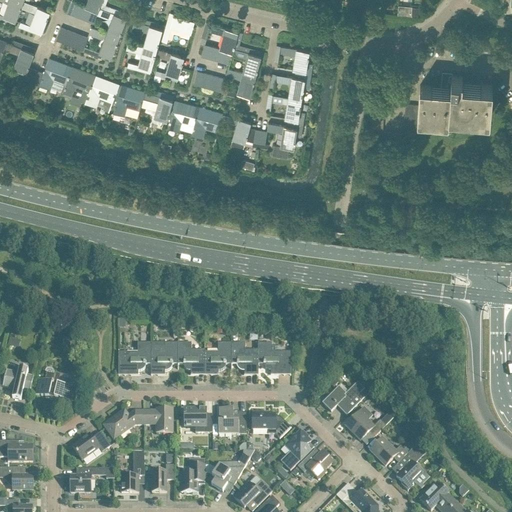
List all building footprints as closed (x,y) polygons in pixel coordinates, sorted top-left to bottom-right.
[(21,7),(21,8),(22,5),(23,1),(24,0),(22,0),(0,0),(9,2),(4,15),(0,13),(0,18),(14,24),(21,7)] [(72,14),(77,2),(71,0),(66,12),(72,14)] [(106,0),(88,0),(86,6),(87,6),(86,7),(88,7),(92,9),(98,11),(100,8),(103,9),(105,5),(106,0)] [(48,15),(50,11),(29,3),(23,1),(22,5),(21,8),(35,13),(30,25),(21,22),(19,26),(41,34),(47,18),(48,18),(49,16),(48,15)] [(78,17),(83,5),(77,2),(72,14),(78,17)] [(83,19),(88,7),(86,7),(87,6),(86,6),(83,5),(78,17),(83,19)] [(121,30),(128,14),(105,5),(103,9),(100,8),(98,11),(97,14),(112,20),(107,32),(92,26),(92,27),(119,37),(120,33),(121,33),(122,31),(121,30)] [(88,21),(92,9),(88,7),(83,19),(88,21)] [(92,9),(88,21),(93,23),(94,23),(97,14),(98,11),(92,9)] [(194,19),(193,19),(190,18),(190,17),(187,17),(170,13),(163,41),(167,42),(171,26),(191,32),(194,19)] [(157,48),(163,25),(141,18),(140,23),(134,21),(132,28),(148,32),(145,45),(157,48)] [(206,23),(202,37),(207,38),(209,31),(211,24),(206,23)] [(62,41),(67,29),(61,27),(56,39),(62,41)] [(117,42),(119,37),(92,27),(89,33),(104,39),(100,52),(90,48),(88,52),(110,60),(116,44),(117,44),(118,42),(117,42)] [(242,32),(240,32),(226,28),(220,48),(220,49),(221,49),(227,51),(232,52),(233,49),(237,50),(238,45),(242,32)] [(67,43),(72,31),(67,29),(62,41),(67,43)] [(73,45),(77,33),(72,31),(67,43),(73,45)] [(78,47),(83,35),(77,33),(73,45),(78,47)] [(88,37),(83,35),(78,47),(84,49),(88,37)] [(155,55),(156,55),(156,53),(156,52),(157,48),(145,45),(129,40),(127,48),(143,52),(139,65),(129,62),(128,66),(150,72),(155,55)] [(35,49),(31,47),(13,41),(12,44),(8,42),(5,49),(20,55),(15,67),(27,72),(25,79),(30,81),(34,69),(29,67),(30,65),(29,65),(35,49)] [(207,58),(210,45),(205,44),(201,56),(207,58)] [(212,59),(216,47),(210,45),(207,58),(212,59)] [(257,69),(262,52),(238,45),(237,50),(233,49),(232,52),(232,56),(247,60),(243,73),(256,76),(257,71),(258,69),(257,69)] [(217,60),(221,49),(220,49),(220,48),(216,47),(212,59),(217,60)] [(178,80),(181,66),(182,63),(183,63),(183,61),(184,56),(157,48),(156,52),(156,53),(156,55),(170,59),(166,72),(156,70),(155,74),(178,80)] [(309,50),(297,48),(293,69),(300,70),(299,74),(310,76),(312,64),(307,63),(308,58),(309,58),(309,55),(309,50)] [(224,62),(227,51),(221,49),(217,60),(224,62)] [(227,51),(224,62),(229,64),(232,56),(232,52),(227,51)] [(67,84),(73,67),(49,58),(44,73),(39,71),(35,83),(36,83),(51,89),(54,79),(67,84)] [(90,92),(96,76),(73,67),(67,84),(63,93),(74,97),(77,88),(90,92)] [(254,81),(256,76),(243,73),(227,68),(225,75),(242,80),(238,92),(228,90),(226,94),(249,100),(254,83),(255,81),(254,81)] [(35,83),(39,71),(34,69),(30,81),(33,82),(35,83)] [(200,85),(203,72),(197,71),(194,83),(200,85)] [(205,86),(208,74),(203,72),(200,85),(205,86)] [(308,88),(310,76),(299,74),(299,78),(272,73),(270,88),(274,89),(275,82),(291,84),(289,97),(302,99),(303,95),(304,92),(303,92),(304,87),(308,88)] [(211,88),(214,75),(208,74),(205,86),(211,88)] [(216,89),(219,77),(214,75),(211,88),(216,89)] [(493,85),(482,84),(481,87),(462,85),(463,76),(452,75),(451,81),(444,80),(443,89),(431,88),(431,86),(420,85),(418,104),(418,110),(417,117),(449,119),(450,114),(480,116),(490,117),(493,85)] [(119,84),(96,76),(90,92),(87,102),(97,106),(100,96),(107,99),(104,109),(109,111),(119,84)] [(225,78),(219,77),(216,89),(222,91),(225,78)] [(121,85),(118,94),(113,112),(124,115),(127,105),(140,109),(145,92),(121,85)] [(149,93),(148,100),(159,103),(156,116),(168,120),(169,115),(170,115),(171,113),(169,112),(174,96),(151,89),(150,93),(149,93)] [(301,104),(302,99),(289,97),(284,96),(283,103),(288,104),(285,118),(292,119),(292,123),(303,125),(305,113),(300,112),(301,107),(302,104),(301,104)] [(195,125),(200,107),(175,100),(168,127),(179,130),(182,121),(195,125)] [(222,121),(224,114),(200,107),(195,125),(192,134),(203,137),(206,127),(220,131),(222,121)] [(262,130),(249,128),(252,117),(230,111),(229,115),(224,114),(222,121),(237,125),(232,143),(244,147),(245,142),(253,144),(253,141),(260,142),(262,130)] [(301,137),(303,125),(292,123),(291,126),(268,122),(267,131),(262,130),(260,142),(253,141),(253,144),(253,146),(268,148),(268,144),(265,143),(268,130),(284,133),(282,145),(274,144),(272,155),(287,158),(289,148),(294,149),(295,145),(296,142),(297,136),(301,137)] [(146,368),(146,365),(151,365),(152,365),(152,351),(152,344),(138,344),(138,353),(119,353),(119,376),(139,376),(139,372),(141,372),(143,371),(145,369),(146,368)] [(172,367),(173,365),(178,365),(178,344),(165,344),(165,353),(152,353),(152,351),(152,365),(151,365),(151,376),(165,376),(165,372),(168,372),(170,371),(171,369),(172,367)] [(205,376),(205,351),(192,351),(192,344),(178,344),(178,365),(184,365),(184,367),(185,369),(187,371),(189,372),(191,372),(191,376),(205,376)] [(226,367),(226,365),(232,365),(232,344),(218,344),(218,353),(205,353),(205,351),(205,376),(219,376),(219,372),(221,372),(223,371),(225,369),(226,367)] [(259,376),(259,365),(258,365),(258,351),(245,351),(245,344),(232,344),(232,365),(237,365),(237,367),(239,369),(240,371),(242,372),(245,372),(245,376),(259,376)] [(291,376),(291,353),(272,353),(272,344),(258,344),(258,351),(258,365),(259,365),(264,365),(264,367),(265,369),(267,371),(269,372),(271,372),(271,376),(291,376)] [(30,394),(32,384),(34,377),(26,376),(27,371),(26,370),(25,368),(22,369),(19,369),(18,374),(7,371),(3,387),(15,390),(13,399),(21,401),(23,392),(30,394)] [(55,398),(61,375),(47,372),(45,381),(40,380),(36,396),(49,399),(50,397),(55,398)] [(75,403),(77,393),(78,389),(75,388),(78,379),(61,375),(55,398),(75,403)] [(360,394),(365,390),(358,383),(346,395),(339,388),(323,404),(331,413),(337,407),(347,417),(365,399),(360,394)] [(360,412),(345,427),(361,442),(370,433),(375,438),(386,427),(381,422),(380,421),(375,427),(369,421),(373,417),(364,408),(360,412)] [(196,428),(196,434),(213,434),(213,415),(207,415),(207,409),(198,409),(198,411),(192,411),(192,409),(186,410),(186,411),(185,411),(185,428),(196,428)] [(247,436),(247,416),(234,416),(234,409),(220,409),(220,422),(219,422),(219,436),(247,436)] [(151,414),(144,414),(145,426),(149,426),(151,423),(157,423),(157,434),(173,434),(173,410),(157,410),(157,412),(151,412),(151,414)] [(145,429),(145,426),(144,414),(137,414),(136,412),(129,417),(125,411),(104,426),(114,441),(135,426),(141,426),(141,429),(145,429)] [(280,440),(291,429),(280,417),(275,417),(275,415),(262,415),(262,413),(253,413),(253,431),(268,431),(268,436),(275,436),(280,440)] [(300,462),(312,451),(307,446),(311,442),(308,439),(309,438),(303,432),(302,433),(301,431),(285,447),(291,453),(281,462),(290,472),(300,462)] [(102,454),(111,447),(101,433),(93,439),(90,436),(73,448),(82,461),(99,449),(102,454)] [(400,462),(411,452),(406,448),(404,450),(400,447),(396,452),(383,439),(370,451),(386,467),(394,459),(399,464),(400,462)] [(0,442),(0,458),(9,458),(9,463),(33,463),(33,447),(25,447),(25,445),(18,445),(18,442),(0,442)] [(412,485),(424,474),(414,464),(427,451),(419,444),(411,452),(400,462),(407,469),(404,473),(402,472),(396,478),(403,484),(401,485),(408,492),(413,487),(412,485)] [(255,452),(251,458),(255,462),(259,462),(261,459),(260,458),(261,457),(255,452)] [(313,453),(298,468),(304,474),(311,481),(315,477),(319,481),(327,473),(325,471),(334,463),(329,459),(330,458),(323,452),(320,454),(317,457),(313,453)] [(139,494),(139,477),(145,477),(145,454),(133,454),(133,477),(122,477),(122,494),(139,494)] [(234,487),(246,467),(251,459),(243,455),(239,463),(220,464),(219,465),(217,470),(213,477),(212,477),(216,479),(212,487),(223,493),(229,483),(234,487)] [(205,466),(205,461),(191,461),(191,466),(191,474),(182,474),(182,494),(198,494),(198,484),(198,479),(205,479),(205,475),(205,466)] [(152,473),(152,494),(167,494),(167,481),(175,481),(175,466),(166,466),(166,473),(152,473)] [(211,466),(205,466),(205,475),(209,475),(213,477),(217,470),(211,466)] [(33,477),(25,477),(21,477),(21,469),(0,468),(0,479),(4,480),(4,481),(11,488),(12,488),(12,491),(33,491),(33,477)] [(115,480),(115,470),(77,470),(77,476),(71,476),(71,494),(91,494),(91,477),(107,477),(107,480),(115,480)] [(249,484),(234,499),(245,509),(246,507),(253,500),(259,506),(273,493),(262,482),(256,477),(249,484)] [(286,481),(280,487),(285,491),(290,486),(286,481)] [(440,511),(449,511),(457,504),(448,495),(449,494),(437,483),(420,501),(430,511),(431,511),(436,507),(440,511)] [(351,502),(360,511),(378,511),(379,510),(376,508),(376,505),(362,491),(359,495),(354,490),(342,502),(351,502)] [(275,511),(274,511),(279,506),(280,504),(272,497),(257,511),(275,511)] [(6,499),(0,498),(0,507),(14,507),(13,511),(32,511),(33,507),(18,507),(18,501),(6,501),(6,499)]
